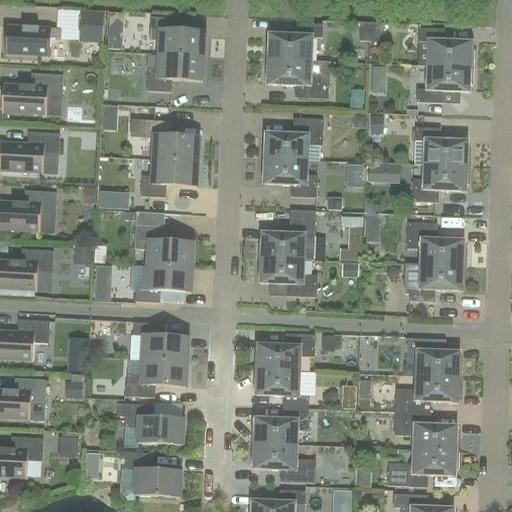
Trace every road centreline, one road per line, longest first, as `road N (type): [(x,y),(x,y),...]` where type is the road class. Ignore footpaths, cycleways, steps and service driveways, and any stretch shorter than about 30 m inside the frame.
road 1 (residential): [(488,511),(506,0)]
road 2 (residential): [(214,500),(238,0)]
